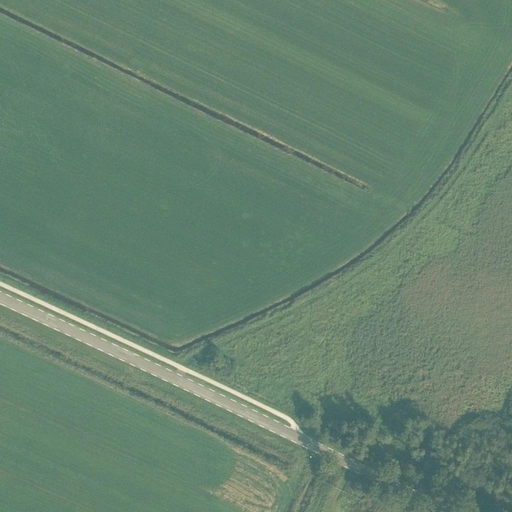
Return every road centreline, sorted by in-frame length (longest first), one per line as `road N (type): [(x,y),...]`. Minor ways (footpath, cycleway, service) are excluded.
road 1 (tertiary): [(299,440),(0,298)]
road 2 (tertiary): [(299,440),(449,511)]
